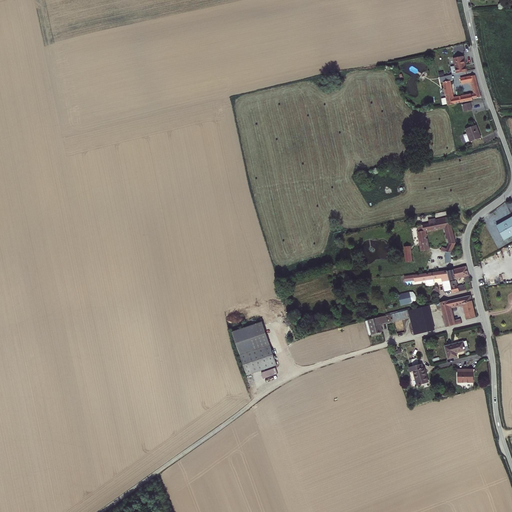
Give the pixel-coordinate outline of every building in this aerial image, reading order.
[(461,49),(451,52),(455,67),(464,64),(461,49)] [(484,98),(477,74),(462,77),(463,83),(473,81),(476,93),(459,97),(453,79),(455,79),(453,73),(445,74),(447,79),(455,105),(484,98)] [(474,102),(466,103),(468,110),(475,108),(474,102)] [(483,119),(474,122),(476,129),(471,130),(474,139),(488,134),(483,119)] [(445,237),(451,235),(448,223),(446,223),(444,218),(421,223),(421,225),(417,226),(417,230),(415,230),(420,250),(427,248),(422,231),(442,225),(445,237)] [(511,235),(511,218),(497,227),(504,240),(511,235)] [(449,251),(452,239),(446,240),(445,248),(442,247),(440,251),(449,251)] [(412,261),(411,245),(403,245),(404,261),(412,261)] [(470,277),(468,266),(455,267),(455,269),(445,270),(447,280),(470,277)] [(445,270),(412,274),(412,280),(434,278),(434,276),(440,275),(441,281),(447,280),(445,270)] [(472,289),(470,280),(465,281),(466,286),(455,288),(455,286),(448,287),(450,293),(472,289)] [(398,294),(400,305),(416,301),(414,291),(398,294)] [(470,323),(478,320),(473,296),(443,302),(449,329),(455,327),(451,311),(469,307),(472,317),(468,318),(470,323)] [(385,317),(367,321),(372,336),(383,332),(381,326),(377,328),(375,323),(380,321),(380,323),(386,321),(385,317)] [(233,329),(246,374),(277,365),(264,320),(233,329)] [(463,351),(461,344),(441,350),(444,361),(455,358),(453,353),(463,351)] [(315,350),(301,355),(303,361),(317,357),(315,350)] [(421,377),(416,358),(401,362),(403,368),(406,367),(410,380),(421,377)] [(472,381),(472,371),(458,370),(457,380),(472,381)]
